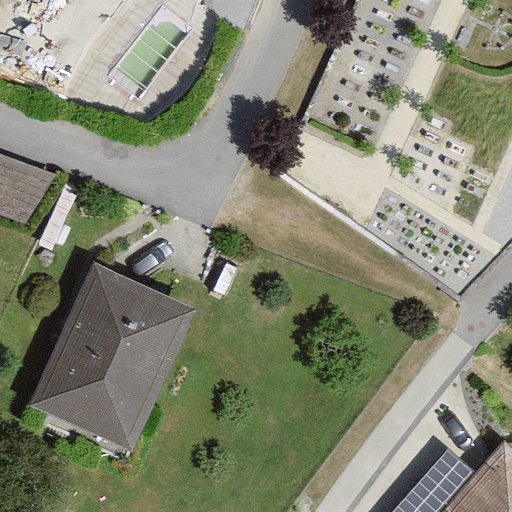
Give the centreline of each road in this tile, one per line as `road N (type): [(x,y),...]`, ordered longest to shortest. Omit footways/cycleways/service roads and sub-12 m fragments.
road 1 (residential): [(292,0),(216,156),(192,176),(127,174),(0,122)]
road 2 (residential): [(511,267),(483,295),(344,511)]
